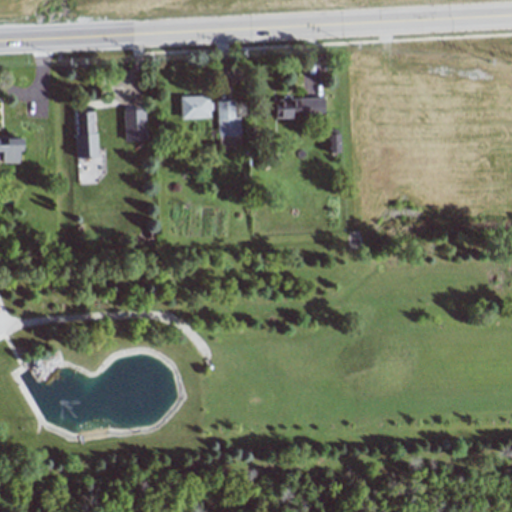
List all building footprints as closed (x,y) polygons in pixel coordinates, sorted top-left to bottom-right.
[(179,119),(208,118),(207,95),(178,96),(179,119)] [(273,118),(322,116),(322,98),(272,99),(273,118)] [(240,147),(239,117),(233,117),(232,101),(215,101),(217,148),(240,147)] [(144,140),(143,109),(122,110),(122,141),(144,140)] [(94,157),(93,111),(73,112),(74,157),(94,157)] [(337,129),(326,130),(327,153),(338,152),(337,129)] [(0,161),(0,163),(18,163),(17,151),(20,151),(20,138),(5,138),(5,137),(0,136),(0,161)]
